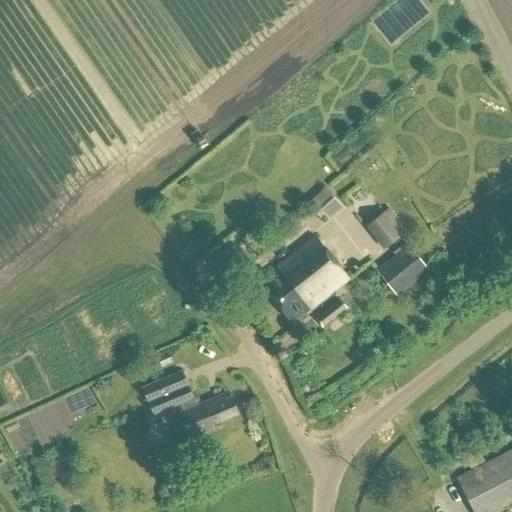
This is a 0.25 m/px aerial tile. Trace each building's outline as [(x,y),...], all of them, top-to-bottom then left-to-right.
[(307,205),(324,224),(342,207),(325,189),(307,205)] [(388,209),(366,227),(383,249),(406,231),(388,209)] [(345,280),(313,239),(255,285),(284,322),(300,309),(303,313),(345,280)] [(407,245),(376,270),(396,296),(428,272),(407,245)] [(339,300),(314,320),(321,329),(346,309),(339,300)] [(179,373),(157,383),(142,390),(153,416),(170,409),(179,405),(181,411),(178,412),(188,438),(212,429),(210,426),(237,416),(230,398),(224,401),(222,396),(194,406),(195,409),(191,410),(190,408),(193,408),(186,388),(179,373)] [(496,511),(511,504),(511,450),(456,479),(472,511),(496,511)]
